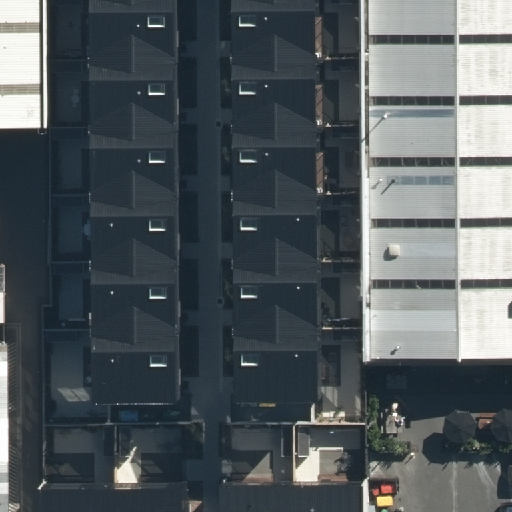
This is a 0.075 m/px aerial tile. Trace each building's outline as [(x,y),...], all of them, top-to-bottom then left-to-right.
[(0,0),(0,123),(49,124),(47,0),(0,0)] [(175,0),(86,0),(89,403),(179,402),(175,0)] [(317,0),(227,0),(231,404),(320,403),(317,0)] [(511,365),(511,0),(364,0),(367,367),(511,365)] [(184,511),(184,484),(43,486),(43,511),(184,511)] [(362,511),(362,484),(222,485),(222,511),(362,511)]
